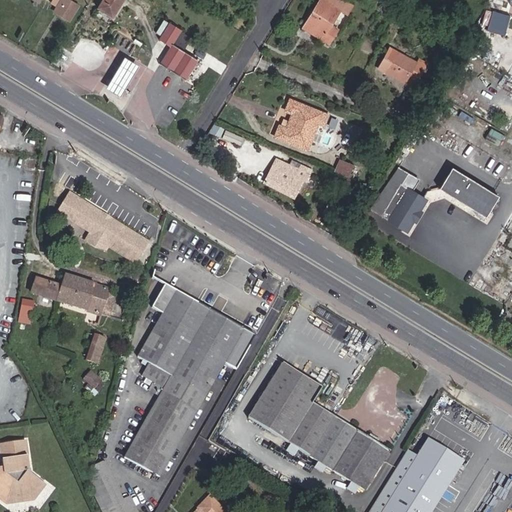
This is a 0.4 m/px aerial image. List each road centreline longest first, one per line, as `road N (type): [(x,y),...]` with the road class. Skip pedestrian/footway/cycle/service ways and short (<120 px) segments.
road 1 (primary): [(511,369),(0,57)]
road 2 (primary): [(0,82),(511,393)]
